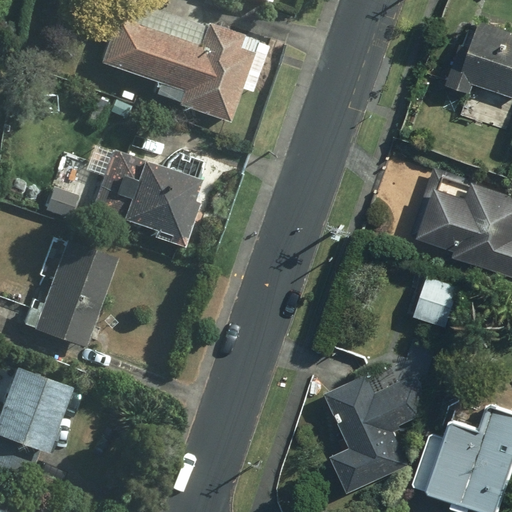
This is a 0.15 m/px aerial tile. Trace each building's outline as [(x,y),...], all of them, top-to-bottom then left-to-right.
[(189,83),(184,95),(233,115),(259,49),(249,45),(255,31),(216,16),(205,43),(124,11),(109,51),(189,83)] [(511,36),(472,24),(453,81),(511,99),(511,36)] [(215,180),(151,154),(128,211),(192,237),(215,180)] [(461,203),(427,192),(410,241),(511,275),(511,200),(467,185),(461,203)] [(128,251),(74,229),(38,320),(92,342),(128,251)] [(454,284),(420,275),(409,321),(443,330),(454,284)] [(83,383),(26,360),(0,425),(57,448),(83,383)] [(360,379),(319,397),(344,452),(326,460),(341,494),(404,466),(389,431),(427,414),(411,378),(368,397),(360,379)] [(511,418),(480,408),(471,435),(441,425),(417,496),(465,511),(490,511),(511,447),(511,418)] [(27,511),(0,501),(0,511),(27,511)]
